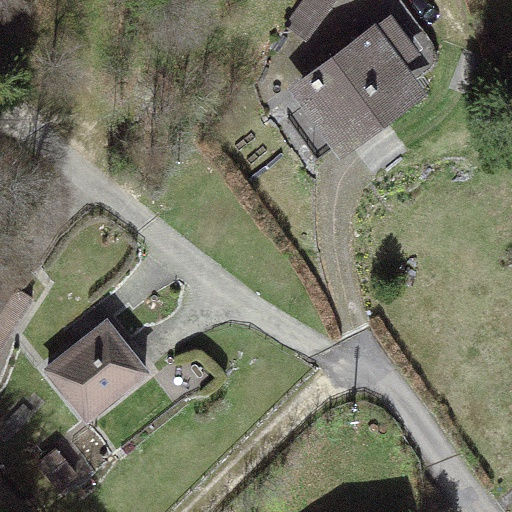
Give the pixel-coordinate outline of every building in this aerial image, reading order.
[(306,34),(331,0),(305,0),(289,21),(306,34)] [(411,51),(389,21),(302,86),(312,99),(287,117),(315,157),(407,88),(391,66),(411,51)] [(0,349),(32,299),(0,276),(0,349)] [(106,322),(47,368),(86,417),(145,370),(106,322)] [(75,474),(55,450),(38,463),(58,488),(75,474)]
